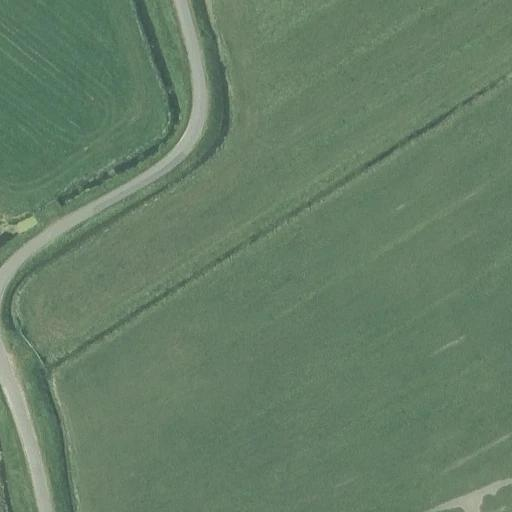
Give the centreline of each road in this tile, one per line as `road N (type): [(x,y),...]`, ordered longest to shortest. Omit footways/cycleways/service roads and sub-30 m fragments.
road 1 (unclassified): [(0,285),(7,267),(37,240),(166,166),(187,141),(201,83),(179,0)]
road 2 (unclassified): [(46,511),(0,352)]
